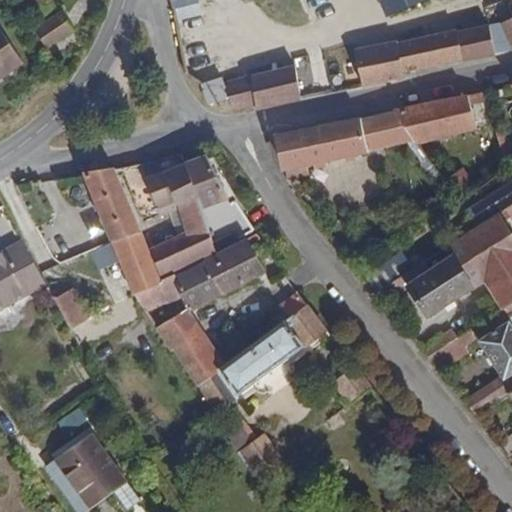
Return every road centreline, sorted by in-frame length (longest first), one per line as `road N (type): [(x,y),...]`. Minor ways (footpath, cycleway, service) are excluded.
road 1 (residential): [(511,491),(277,201),(240,133)]
road 2 (residential): [(511,68),(240,133)]
road 3 (tertiary): [(15,149),(82,86),(126,0)]
road 4 (residential): [(15,149),(41,163),(147,137),(175,119)]
road 5 (residential): [(175,119),(176,86),(146,0)]
